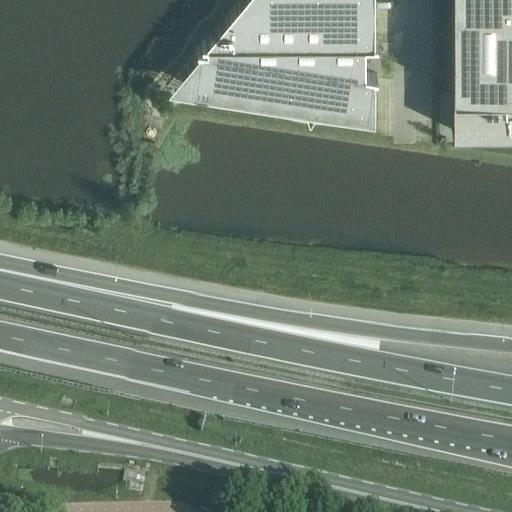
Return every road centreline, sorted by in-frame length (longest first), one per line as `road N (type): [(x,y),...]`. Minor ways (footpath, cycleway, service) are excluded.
road 1 (motorway): [(0,336),(511,437)]
road 2 (motorway): [(511,388),(13,287)]
road 3 (motorway): [(511,347),(13,287)]
road 4 (secondary): [(447,511),(108,439)]
